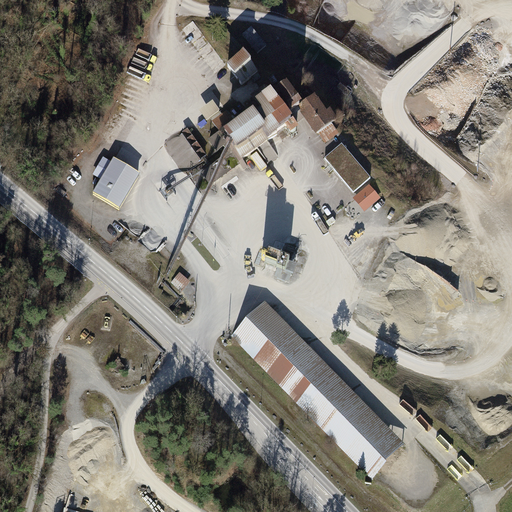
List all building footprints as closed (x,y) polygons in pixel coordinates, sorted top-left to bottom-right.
[(196,21),(185,27),(195,45),(206,38),(196,21)] [(252,28),(243,35),(258,53),(266,46),(252,28)] [(244,55),(228,67),(242,85),(258,73),(244,55)] [(219,146),(221,148),(223,147),(230,155),(204,173),(212,183),(291,125),(292,127),(306,117),(318,133),(336,120),(329,111),(325,114),(313,98),(312,99),(307,92),(295,100),(287,90),(273,100),(267,92),(253,102),(257,108),(238,122),(228,111),(213,122),(221,132),(210,140),(216,148),(219,146)] [(213,102),(199,112),(206,121),(220,112),(213,102)] [(342,144),(325,159),(354,193),(371,178),(342,144)] [(112,164),(93,195),(120,210),(138,179),(112,164)] [(182,275),(173,283),(182,292),(191,284),(182,275)] [(401,450),(265,306),(235,335),(371,478),(401,450)] [(398,329),(410,325),(405,311),(392,315),(398,329)]
